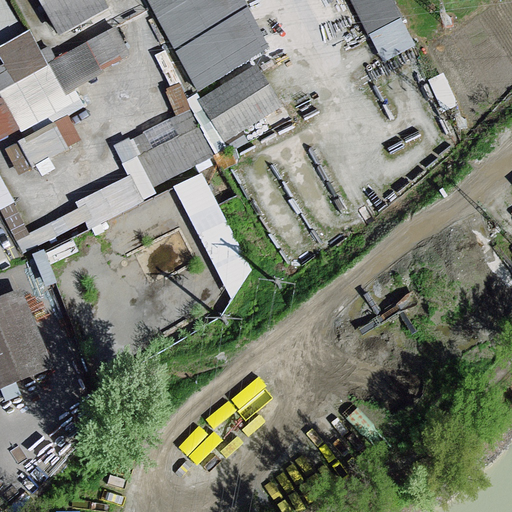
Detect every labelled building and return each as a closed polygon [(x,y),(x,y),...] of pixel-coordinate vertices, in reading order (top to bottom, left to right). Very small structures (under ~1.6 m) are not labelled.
[(48,0),(62,26),(109,1),(108,0),(48,0)] [(147,0),(197,92),(269,48),(243,0),(147,0)] [(391,0),(354,0),(384,61),(414,46),(391,0)] [(0,49),(7,64),(0,67),(0,139),(5,137),(17,164),(81,134),(69,109),(85,101),(73,75),(130,48),(117,22),(50,54),(36,23),(0,39),(0,49)] [(256,65),(200,98),(225,140),(281,107),(256,65)] [(254,272),(206,165),(178,178),(226,284),(254,272)] [(17,291),(0,298),(0,384),(48,365),(17,291)]
